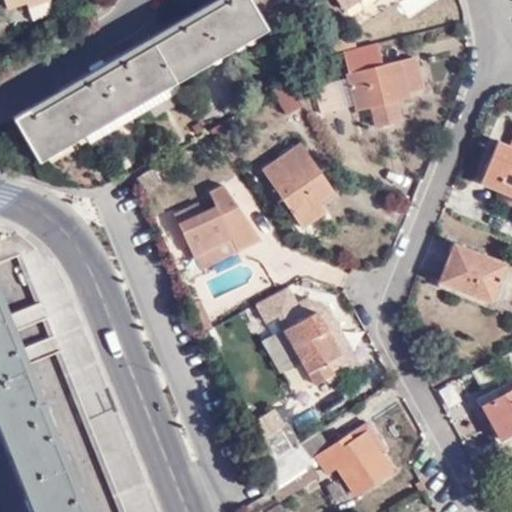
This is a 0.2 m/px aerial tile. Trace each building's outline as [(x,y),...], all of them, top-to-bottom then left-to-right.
[(253,0),(222,0),(155,40),(152,34),(60,88),(63,93),(31,112),(28,106),(13,115),(39,161),(269,27),(253,0)] [(222,0),(210,0),(196,8),(152,34),(155,40),(222,0)] [(357,0),(339,0),(345,9),(357,0)] [(355,43),(353,35),(341,37),(341,40),(328,43),(330,50),(355,43)] [(410,90),(424,87),(419,61),(416,62),(415,57),(385,63),(382,54),(364,58),(364,56),(347,60),(349,73),(347,73),(355,107),(371,104),(376,125),(402,118),(398,97),(411,94),(410,90)] [(304,104),(288,78),(272,89),(288,114),(304,104)] [(346,105),(340,79),(315,85),(322,111),(346,105)] [(60,88),(28,106),(31,112),(63,93),(60,88)] [(224,121),(211,130),(217,138),(229,129),(224,121)] [(304,226),(318,217),(312,207),(320,202),(334,191),(325,179),(321,182),(309,165),(314,162),(301,141),(263,167),(304,226)] [(480,180),(497,187),(500,182),(511,187),(511,143),(511,147),(497,141),(480,180)] [(325,179),(314,162),(309,165),(321,182),(325,179)] [(151,168),(137,177),(142,189),(157,181),(151,168)] [(511,187),(500,182),(497,187),(511,193),(511,187)] [(229,237),(235,251),(258,239),(221,184),(208,191),(215,205),(202,211),(188,218),(184,208),(172,214),(191,255),(229,237)] [(188,218),(202,211),(197,202),(184,208),(188,218)] [(312,207),(318,217),(326,211),(320,202),(312,207)] [(197,269),(235,251),(229,237),(191,255),(197,269)] [(499,277),(504,264),(453,244),(440,279),(501,304),(510,282),(499,277)] [(124,511),(155,511),(70,297),(58,271),(38,248),(22,255),(124,511)] [(13,261),(1,267),(16,298),(29,291),(13,261)] [(0,428),(46,410),(0,292),(0,428)] [(200,302),(191,305),(199,324),(207,320),(200,302)] [(316,310),(283,328),(303,361),(315,382),(332,371),(327,361),(341,353),(316,310)] [(207,320),(199,324),(204,333),(211,329),(207,320)] [(303,361),(283,328),(264,340),(282,372),(303,361)] [(511,431),(511,388),(483,404),(501,437),(511,431)] [(87,511),(46,410),(0,428),(0,438),(29,511),(87,511)] [(280,425),(293,446),(302,440),(289,420),(280,425)] [(366,431),(380,451),(387,446),(370,420),(348,434),(352,440),(366,431)] [(244,425),(251,442),(263,435),(256,421),(244,425)] [(251,442),(262,466),(293,446),(280,425),(263,435),(251,442)] [(317,455),(318,458),(326,471),(335,465),(355,494),(391,468),(380,451),(366,431),(352,440),(348,434),(319,454),(317,455)] [(293,446),(306,467),(318,458),(317,455),(319,454),(315,449),(311,452),(302,440),(293,446)] [(262,466),(272,491),(306,467),(293,446),(262,466)]
